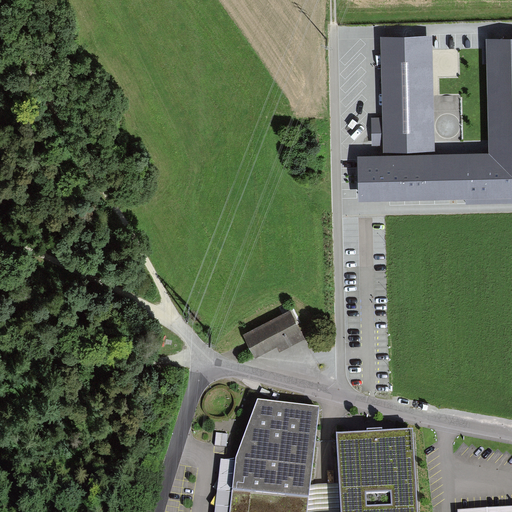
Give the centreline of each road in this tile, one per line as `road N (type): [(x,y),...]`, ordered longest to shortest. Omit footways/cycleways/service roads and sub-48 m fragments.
road 1 (track): [(0,236),(177,321),(0,24)]
road 2 (residential): [(511,433),(226,367)]
road 3 (track): [(226,367),(0,344)]
road 4 (residential): [(226,367),(198,373),(181,389),(152,511)]
